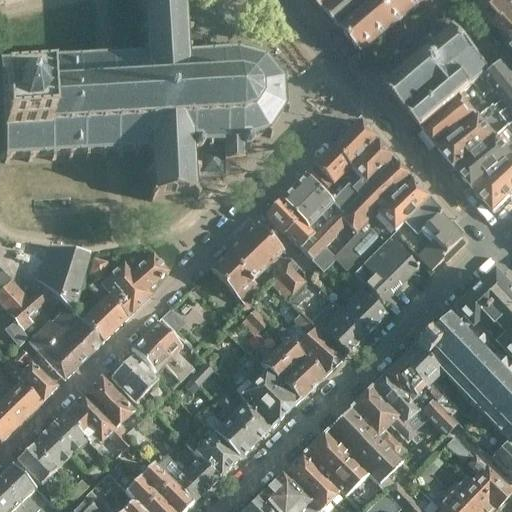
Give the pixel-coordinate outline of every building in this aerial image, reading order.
[(314,0),(323,11),(336,0),(314,0)] [(336,0),(323,11),(341,31),(379,0),(336,0)] [(379,0),(341,31),(359,54),(365,54),(428,0),(379,0)] [(511,0),(488,0),(482,5),(477,10),(492,28),(495,31),(496,30),(509,48),(507,49),(511,54),(511,0)] [(196,193),(195,185),(195,181),(226,179),(225,164),(245,163),(244,149),(249,149),(252,145),(252,141),(267,135),(270,139),(274,136),(270,133),(283,112),(288,113),(290,110),(285,108),(283,84),(288,82),(286,79),(282,81),(266,62),(269,57),(266,56),(264,60),(239,54),(239,48),(235,49),(236,53),(222,54),(222,48),(218,49),(219,54),(205,55),(205,48),(201,49),(202,50),(194,50),(194,49),(187,49),(186,34),(193,34),(193,30),(186,31),(185,10),(190,5),(187,2),(183,7),(147,10),(142,5),(139,8),(144,12),(145,33),(139,33),(140,37),(145,37),(146,52),(143,53),(143,56),(132,57),(131,51),(127,52),(128,57),(115,58),(115,53),(111,53),(111,58),(98,59),(98,54),(94,54),(95,59),(82,60),(82,55),(78,55),(78,60),(65,61),(65,56),(61,56),(62,61),(49,62),(49,57),(45,57),(45,62),(25,63),(25,58),(21,58),(22,63),(2,64),(2,59),(0,59),(0,89),(4,156),(0,156),(0,159),(4,159),(5,164),(8,164),(8,160),(28,158),(28,163),(31,163),(31,158),(51,157),(51,162),(55,161),(55,157),(68,156),(69,161),(72,160),(72,156),(85,155),(85,160),(89,160),(89,155),(102,154),(102,159),(105,158),(105,154),(118,153),(118,158),(122,158),(121,153),(134,153),(135,157),(138,157),(138,152),(147,152),(148,155),(151,155),(152,172),(145,173),(145,177),(152,177),(153,195),(148,200),(152,203),(156,197),(192,195),(197,200),(200,197),(196,193)] [(454,30),(385,88),(393,97),(402,107),(422,129),(470,87),(480,78),(489,71),(454,30)] [(511,69),(504,60),(482,81),(504,108),(511,101),(511,69)] [(460,98),(426,129),(423,131),(438,151),(439,150),(440,151),(489,109),(485,103),(476,110),(477,112),(474,114),(460,98)] [(456,170),(507,129),(511,125),(511,117),(508,112),(497,120),(494,115),(489,109),(440,151),(456,170)] [(346,171),(376,142),(359,122),(331,151),(342,162),(340,165),(346,171)] [(511,135),(511,134),(507,129),(456,170),(474,191),(511,159),(511,158),(511,135)] [(411,182),(400,170),(376,142),(346,171),(340,165),(342,162),(331,151),(304,177),(336,209),(310,233),(331,255),(411,182)] [(511,195),(511,161),(476,195),(494,214),(511,195)] [(304,177),(265,216),(284,237),(285,236),(323,275),(337,261),(331,255),(310,233),(336,209),(304,177)] [(349,274),(385,239),(426,200),(411,182),(331,255),(337,261),(349,274)] [(441,260),(461,240),(426,200),(385,239),(392,246),(397,242),(430,274),(442,262),(441,260)] [(245,307),(260,292),(253,284),(284,254),(257,226),(210,272),(245,307)] [(382,305),(416,270),(392,246),(385,239),(349,274),(353,278),(364,289),(365,289),(382,305)] [(48,248),(36,283),(38,284),(44,290),(59,303),(64,308),(72,315),(87,260),(88,256),(48,248)] [(113,296),(109,299),(128,320),(152,297),(148,293),(168,274),(153,257),(132,275),(124,266),(104,285),(113,296)] [(106,265),(102,264),(94,262),(90,276),(99,278),(103,279),(106,265)] [(291,297),(305,283),(287,265),(273,279),(291,297)] [(2,273),(0,275),(0,291),(10,282),(2,273)] [(511,295),(492,275),(454,311),(455,312),(473,331),(473,330),(482,321),(491,330),(493,328),(502,337),(493,346),(511,366),(511,295)] [(357,294),(356,295),(340,312),(366,338),(386,318),(362,292),(364,289),(353,278),(350,280),(347,284),(357,294)] [(10,282),(0,291),(0,306),(10,317),(29,302),(10,282)] [(74,317),(103,345),(128,320),(109,299),(96,284),(88,290),(100,305),(88,317),(81,310),(74,317)] [(288,301),(287,305),(293,311),(308,295),(301,288),(288,301)] [(29,302),(10,317),(11,318),(15,323),(24,335),(35,325),(31,320),(49,304),(54,309),(59,303),(44,290),(39,296),(38,294),(29,302)] [(309,324),(344,359),(366,338),(340,312),(330,302),(309,324)] [(249,304),(242,311),(248,316),(255,310),(249,304)] [(74,317),(72,315),(64,308),(28,344),(65,382),(103,345),(74,317)] [(170,312),(161,322),(175,336),(185,326),(170,312)] [(442,375),(474,407),(481,414),(484,417),(491,424),(511,445),(511,371),(473,330),(473,331),(455,312),(449,320),(446,318),(428,338),(426,337),(414,347),(442,375)] [(257,340),(270,327),(255,313),(243,326),(257,340)] [(284,335),(298,348),(295,351),(324,379),(344,359),(309,324),(301,317),(284,335)] [(15,323),(5,332),(20,349),(28,340),(24,335),(15,323)] [(194,377),(196,374),(193,371),(177,355),(183,349),(158,324),(144,337),(187,378),(191,374),(194,377)] [(180,385),(187,378),(144,337),(131,351),(156,376),(163,369),(180,385)] [(262,369),(298,405),(324,379),(295,351),(286,342),(261,368),(262,369)] [(431,399),(450,419),(457,411),(432,385),(442,376),(442,375),(414,347),(397,365),(431,399)] [(21,383),(42,405),(57,391),(30,367),(31,366),(19,354),(4,368),(19,384),(21,383)] [(157,383),(135,361),(132,358),(110,380),(136,405),(157,383)] [(397,365),(384,377),(419,412),(431,399),(397,365)] [(197,388),(199,390),(214,374),(205,366),(196,374),(194,377),(190,381),(197,388)] [(271,431),(298,405),(262,369),(248,384),(246,382),(235,394),(240,399),(239,400),(245,405),(271,431)] [(0,391),(28,419),(42,405),(21,383),(19,384),(13,390),(0,377),(0,391)] [(384,377),(369,391),(413,435),(428,421),(419,412),(384,377)] [(101,380),(84,396),(118,432),(135,415),(104,383),(101,380)] [(192,393),(197,388),(190,381),(184,386),(192,393)] [(0,416),(12,429),(15,432),(28,419),(0,391),(0,416)] [(346,414),(400,467),(414,481),(422,473),(417,468),(416,469),(406,460),(403,464),(395,456),(392,454),(400,448),(385,432),(390,427),(406,445),(411,440),(414,443),(417,440),(413,435),(369,391),(346,414)] [(93,440),(100,446),(109,438),(120,449),(121,448),(125,452),(132,444),(126,437),(124,439),(84,396),(62,417),(87,444),(89,445),(89,444),(93,440)] [(271,431),(245,405),(240,410),(225,396),(215,406),(229,420),(255,446),(271,431)] [(444,438),(456,426),(450,419),(431,399),(419,412),(428,421),(444,438)] [(476,419),(481,414),(474,407),(472,409),(464,417),(471,423),(476,419)] [(142,422),(151,413),(146,408),(137,416),(142,422)] [(255,446),(229,420),(222,427),(207,412),(198,421),(205,428),(239,461),(255,446)] [(388,480),(400,467),(346,414),(327,433),(369,476),(404,511),(421,511),(394,483),(392,484),(388,480)] [(0,445),(0,446),(15,432),(0,416),(0,445)] [(72,458),(87,444),(62,417),(46,432),(72,458)] [(487,428),(491,424),(484,417),(480,421),(487,428)] [(466,436),(480,423),(476,419),(471,423),(462,432),(466,436)] [(205,428),(189,443),(187,446),(195,454),(194,455),(220,480),(239,461),(205,428)] [(132,444),(136,448),(145,440),(134,429),(129,434),(126,437),(132,444)] [(57,473),(72,458),(46,432),(31,447),(56,472),(57,473)] [(345,500),(369,476),(327,433),(302,457),(340,495),(345,500)] [(462,447),(454,439),(448,445),(456,453),(462,447)] [(511,449),(505,442),(489,458),(511,480),(511,449)] [(132,444),(125,452),(130,458),(137,452),(135,450),(136,448),(132,444)] [(40,487),(56,472),(31,447),(16,462),(40,487)] [(167,457),(155,468),(192,507),(219,481),(199,460),(184,474),(167,457)] [(322,511),(340,495),(302,457),(282,476),(314,510),(315,509),(317,511),(322,511)] [(465,481),(494,510),(499,511),(511,497),(473,460),(465,470),(474,479),(469,484),(465,480),(465,481)] [(426,469),(435,478),(441,472),(432,463),(426,469)] [(0,477),(0,484),(25,511),(39,511),(34,507),(27,499),(36,491),(12,466),(0,477)] [(169,511),(186,511),(192,507),(155,468),(153,466),(139,480),(169,511)] [(96,467),(88,475),(95,482),(103,474),(96,467)] [(114,469),(108,476),(114,482),(121,476),(114,469)] [(423,490),(435,478),(426,469),(422,473),(414,481),(423,490)] [(282,476),(270,489),(292,511),(317,511),(315,509),(314,510),(282,476)] [(125,494),(134,503),(142,511),(169,511),(139,480),(125,494)] [(494,510),(465,481),(457,489),(455,487),(449,492),(469,511),(491,511),(494,509),(494,510)] [(73,490),(80,496),(88,489),(81,482),(73,490)] [(25,511),(0,484),(0,511),(25,511)] [(255,503),(263,511),(292,511),(270,489),(255,503)] [(72,504),(80,496),(73,490),(65,497),(72,504)] [(440,511),(469,511),(449,492),(440,502),(442,504),(437,509),(440,511)] [(85,500),(90,505),(96,500),(91,494),(85,500)] [(400,511),(386,497),(370,511),(400,511)] [(96,511),(90,505),(85,500),(72,511),(96,511)] [(142,511),(134,503),(123,511),(142,511)] [(245,511),(263,511),(255,503),(245,511)]
